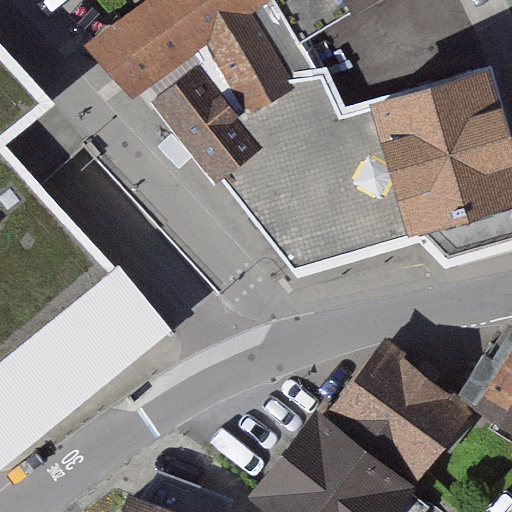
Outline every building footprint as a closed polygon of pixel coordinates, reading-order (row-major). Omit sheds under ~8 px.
[(325,96),(267,1),(266,0),(178,0),(106,44),(141,102),(207,62),(254,139),(325,96)] [(344,0),(356,17),(382,0),(344,0)] [(51,106),(0,44),(0,456),(163,321),(11,139),(51,106)] [(511,128),(494,65),(361,103),(398,234),(511,201),(511,128)] [(481,419),(384,345),(334,402),(431,479),(481,419)] [(511,350),(481,419),(511,432),(511,350)] [(419,511),(437,488),(314,398),(246,492),(273,511),(419,511)] [(195,511),(133,489),(124,511),(195,511)]
